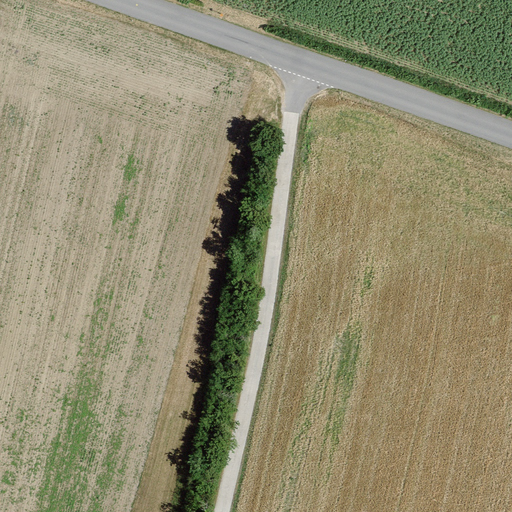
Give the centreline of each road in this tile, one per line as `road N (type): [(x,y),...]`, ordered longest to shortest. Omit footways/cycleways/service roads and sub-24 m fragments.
road 1 (track): [(223,511),(261,348),(300,61)]
road 2 (tertiary): [(511,135),(124,0)]
